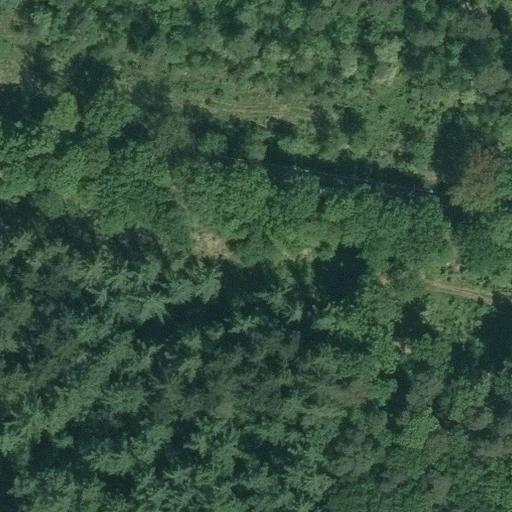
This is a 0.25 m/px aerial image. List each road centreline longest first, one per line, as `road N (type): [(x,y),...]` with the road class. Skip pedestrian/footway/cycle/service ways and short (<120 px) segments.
road 1 (secondary): [(511,221),(0,137)]
road 2 (track): [(336,511),(379,229)]
